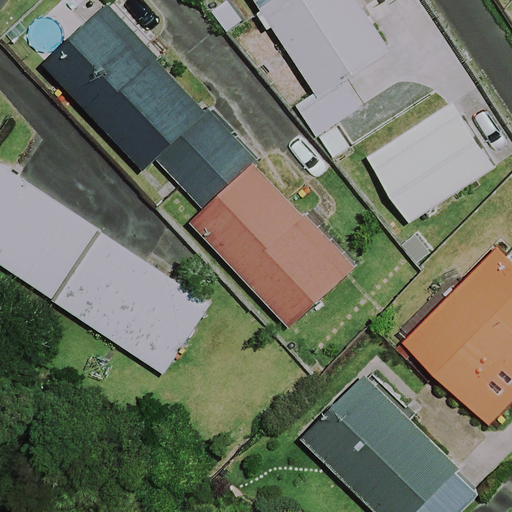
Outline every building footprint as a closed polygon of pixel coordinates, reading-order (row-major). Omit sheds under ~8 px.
[(209,111),(112,0),(110,0),(46,57),(142,168),(209,111)] [(256,0),(261,6),(253,11),(271,39),(279,34),(325,102),(392,56),(354,0),(256,0)] [(471,67),(434,16),(399,41),(437,92),(471,67)] [(297,332),(319,308),(359,267),(208,124),(165,170),(209,212),(191,231),(297,332)] [(0,268),(51,302),(101,227),(0,159),(0,268)] [(101,227),(51,302),(167,379),(217,304),(101,227)] [(511,257),(501,246),(405,341),(491,427),(511,405),(511,257)] [(460,511),(487,485),(369,371),(299,444),(368,511),(460,511)]
